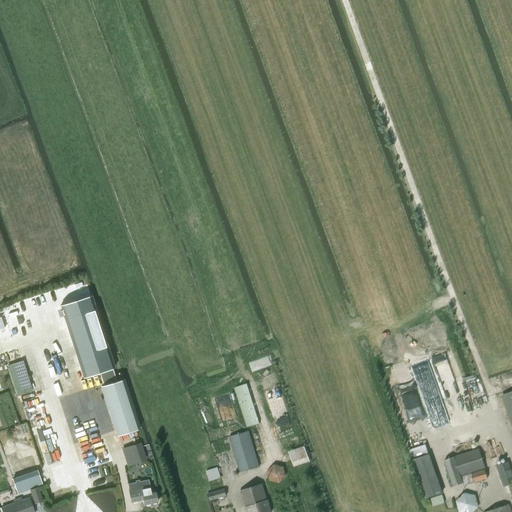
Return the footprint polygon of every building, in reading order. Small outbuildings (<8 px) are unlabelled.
[(124,380),(108,385),(101,387),(117,436),(140,429),(124,380)] [(511,392),(502,395),(511,422),(511,392)] [(442,421),(443,418),(442,415),(442,412),(440,410),(439,408),(437,406),(435,405),(432,404),(429,403),(426,403),(423,404),(420,406),(419,407),(417,408),(415,411),(414,414),(414,417),(414,420),(415,423),(416,425),(418,428),(420,430),(423,431),(426,432),(428,432),(430,432),(433,431),(436,430),(438,428),(440,426),(441,424),(442,421)] [(239,473),(259,467),(249,432),(229,437),(239,473)] [(144,456),(139,443),(128,447),(129,448),(132,447),(135,457),(142,455),(143,456),(144,456)] [(305,446),(288,452),(294,466),(310,460),(305,446)] [(460,476),(484,468),(478,450),(444,460),(453,487),(462,484),(460,476)] [(426,498),(442,492),(429,455),(413,460),(426,498)] [(503,487),(508,485),(511,495),(511,494),(511,476),(507,463),(496,467),(503,487)] [(218,468),(206,472),(209,481),(221,478),(218,468)] [(36,470),(11,478),(17,494),(42,486),(36,470)] [(474,483),(487,479),(484,470),(471,474),(474,483)] [(149,487),(148,481),(128,485),(129,492),(128,492),(130,503),(142,501),(143,506),(157,503),(155,493),(151,494),(150,487),(149,487)] [(247,511),(271,511),(267,500),(262,484),(241,490),(246,506),(246,507),(247,511)] [(34,504),(42,501),(37,488),(30,491),(34,504)] [(209,501),(226,496),(224,489),(207,494),(209,501)] [(464,493),(456,501),(458,511),(473,511),(478,507),(475,496),(464,493)] [(442,496),(431,499),(433,506),(444,502),(442,496)] [(2,511),(32,511),(28,499),(21,502),(20,499),(13,501),(14,504),(1,508),(2,511)]
